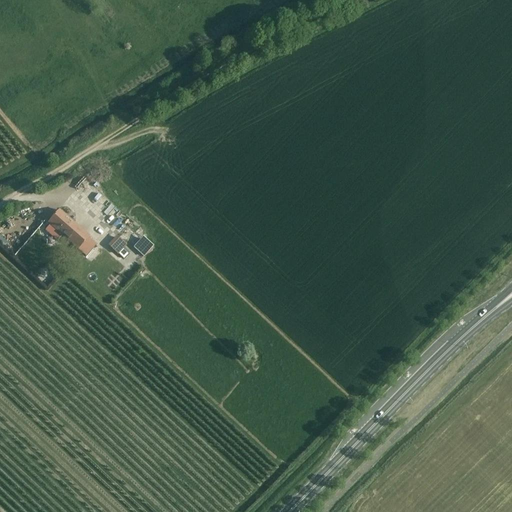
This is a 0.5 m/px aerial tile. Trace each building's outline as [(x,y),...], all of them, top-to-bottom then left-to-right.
[(50,225),(45,231),(58,242),(63,237),(78,250),(86,257),(96,246),(88,239),(89,237),(59,211),(48,224),(50,225)] [(127,222),(120,230),(131,239),(138,231),(127,222)] [(18,241),(28,229),(23,225),(13,237),(18,241)] [(142,250),(151,241),(142,233),(133,242),(142,250)] [(123,260),(129,254),(123,249),(126,246),(118,239),(110,248),(123,260)]
